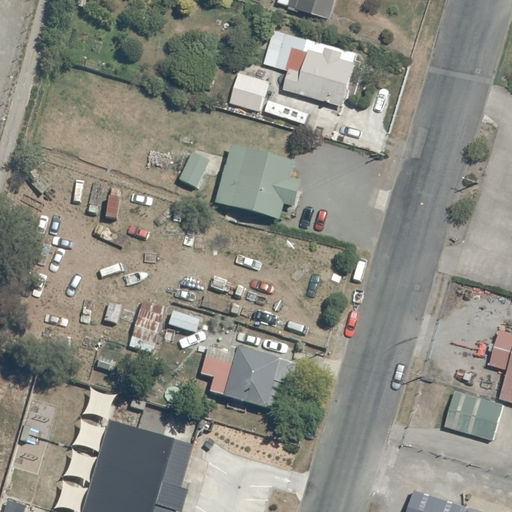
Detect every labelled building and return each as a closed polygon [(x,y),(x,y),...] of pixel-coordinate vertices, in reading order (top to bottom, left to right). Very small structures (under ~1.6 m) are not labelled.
[(338,0),(280,0),(279,7),(334,21),(338,0)] [(312,41),(274,30),(264,65),(290,73),(285,92),(346,109),(362,55),(312,41)] [(217,70),(205,67),(200,89),(213,92),(217,70)] [(258,118),(271,77),(243,69),(230,110),(258,118)] [(295,167),(233,149),(217,205),(281,223),(286,206),(296,209),(303,184),(291,180),(295,167)] [(210,163),(192,154),(179,181),(197,190),(210,163)] [(202,323),(174,313),(168,327),(197,337),(202,323)] [(511,320),(485,314),(476,349),(494,354),(485,389),(511,395),(511,320)] [(242,354),(210,345),(201,375),(215,380),(211,394),(272,413),(287,364),(244,351),(242,354)] [(487,395),(437,382),(429,413),(479,426),(487,395)] [(87,408),(17,388),(6,427),(76,447),(87,408)] [(121,511),(132,474),(53,451),(35,511),(121,511)] [(493,511),(496,502),(447,489),(441,511),(493,511)]
